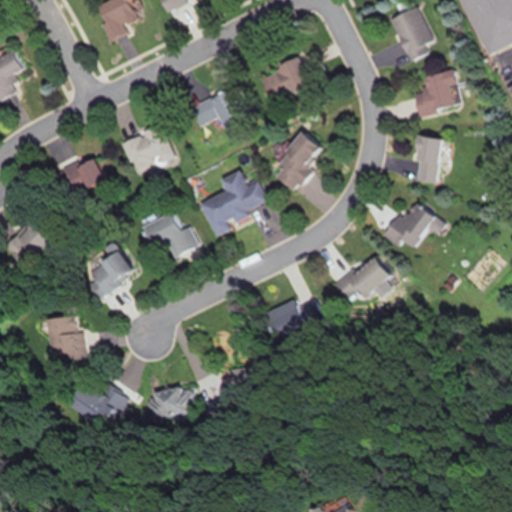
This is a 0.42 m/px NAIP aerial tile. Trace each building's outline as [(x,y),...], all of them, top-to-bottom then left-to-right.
[(123,24),(136,17),(127,0),(98,15),(111,40),(127,32),(123,24)] [(511,41),(511,0),(460,0),(484,54),(511,41)] [(433,41),(416,6),(389,19),(409,61),(428,52),(425,44),(433,41)] [(0,99),(16,92),(12,83),(18,81),(14,73),(22,70),(14,51),(0,56),(0,99)] [(270,101),(309,85),(297,57),(259,74),(270,101)] [(423,75),(426,92),(413,95),(417,115),(458,107),(450,70),(423,75)] [(200,126),(220,117),(225,127),(246,118),(232,86),(190,106),(200,126)] [(123,139),(136,174),(176,159),(163,124),(123,139)] [(296,192),(313,171),(308,167),(324,146),(302,129),(275,164),(280,168),(274,175),(296,192)] [(441,139),(417,137),(414,181),(438,183),(441,139)] [(108,179),(98,156),(75,166),(85,189),(108,179)] [(198,199),(216,236),(232,229),(229,222),(267,203),(253,173),(198,199)] [(428,227),(437,234),(445,223),(415,201),(406,214),(400,210),(382,234),(398,245),(402,239),(414,247),(428,227)] [(190,225),(181,229),(173,212),(142,226),(152,248),(167,242),(173,256),(198,244),(190,225)] [(30,262),(53,240),(40,226),(27,239),(20,233),(10,242),(30,262)] [(100,296),(135,273),(119,250),(85,272),(100,296)] [(392,273),(375,254),(343,281),(359,300),(392,273)] [(46,317),(50,361),(86,358),(83,331),(77,332),(76,315),(46,317)]
